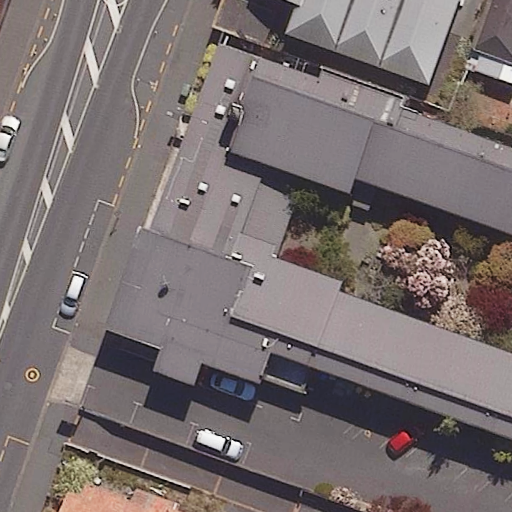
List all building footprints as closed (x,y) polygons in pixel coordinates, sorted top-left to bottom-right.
[(0,0),(0,44),(6,29),(15,33),(27,0),(0,0)] [(304,0),(287,48),(382,83),(390,63),(419,74),(445,0),(304,0)] [(511,0),(497,0),(482,49),(511,58),(511,0)] [(511,135),(232,31),(120,327),(511,474),(511,135)] [(67,492),(58,511),(168,511),(88,480),(81,497),(67,492)]
